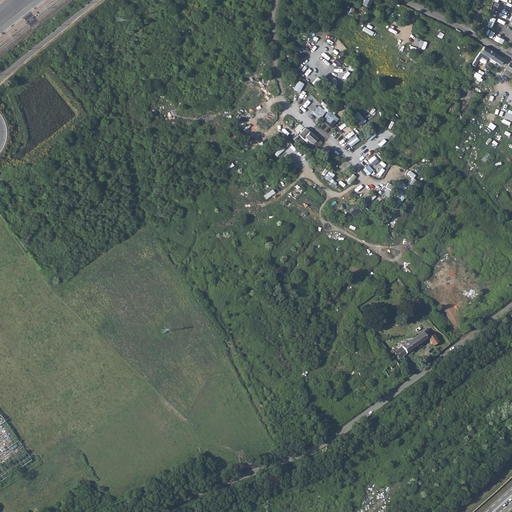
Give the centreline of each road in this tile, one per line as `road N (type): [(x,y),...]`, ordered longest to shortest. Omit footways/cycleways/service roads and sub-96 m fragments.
road 1 (residential): [(511,305),(320,444),(147,511)]
road 2 (unclassified): [(402,0),(511,58)]
road 3 (unclassified): [(0,77),(94,0)]
